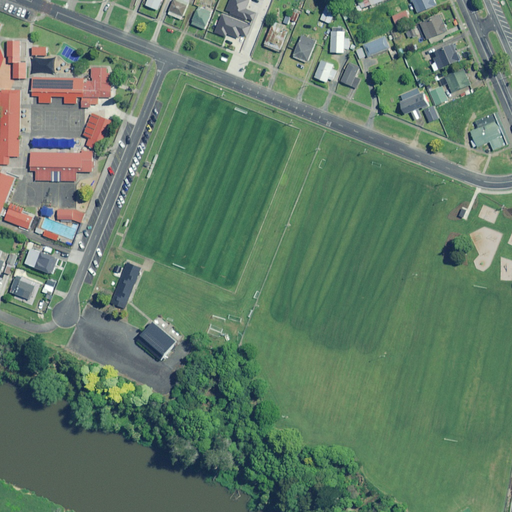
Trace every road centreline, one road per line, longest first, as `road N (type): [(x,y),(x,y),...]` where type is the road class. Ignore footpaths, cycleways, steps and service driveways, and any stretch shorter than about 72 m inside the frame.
road 1 (residential): [(167,55),(466,175),(511,180)]
road 2 (unclassified): [(0,315),(28,326),(66,315),(167,55)]
road 3 (residential): [(27,0),(167,55)]
